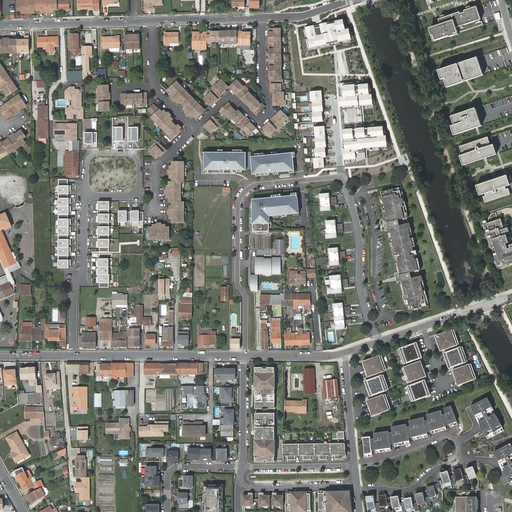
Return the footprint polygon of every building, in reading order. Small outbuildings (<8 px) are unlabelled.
[(27,0),(16,0),(17,11),(21,11),(21,13),(22,13),(25,13),(25,9),(27,9),(27,0)] [(30,13),(33,13),(34,13),(34,10),(37,10),(36,0),(27,0),(27,9),(29,9),(30,13)] [(46,0),(48,8),(49,8),(50,13),(53,12),(54,12),(54,10),(57,10),(56,0),(46,0)] [(56,0),(57,10),(58,10),(69,9),(69,4),(68,0),(56,0)] [(77,0),(78,9),(93,8),(93,11),(99,11),(98,0),(77,0)] [(437,26),(431,28),(440,52),(453,47),(454,48),(462,46),(460,39),(462,38),(458,27),(481,20),(477,7),(464,11),(465,12),(461,14),(460,12),(439,19),(442,28),(438,29),(437,26)] [(487,36),(481,20),(458,27),(462,38),(464,44),(487,36)] [(271,81),(280,80),(281,29),(268,30),(268,81),(269,81),(271,81)] [(237,43),(237,32),(237,31),(219,31),(219,32),(219,42),(219,43),(237,43)] [(237,43),(237,45),(240,45),(240,48),(242,48),(242,50),(250,50),(250,45),(250,31),(245,32),(245,33),(242,33),(242,32),(237,32),(237,43)] [(193,48),(206,48),(206,44),(206,32),(193,32),(193,48)] [(206,32),(206,44),(211,44),(212,42),(219,42),(219,32),(217,32),(206,32)] [(139,33),(125,33),(125,50),(140,49),(139,33)] [(164,33),(164,46),(169,45),(169,43),(178,43),(178,33),(164,33)] [(79,49),(79,34),(69,35),(70,49),(73,49),(79,49)] [(25,39),(18,40),(18,53),(30,52),(29,35),(25,36),(25,39)] [(120,48),(120,36),(116,36),(116,37),(102,37),(102,48),(120,48)] [(59,37),(38,38),(39,47),(47,47),(54,47),(59,47),(59,37)] [(4,40),(2,40),(2,54),(4,53),(7,53),(18,53),(18,40),(10,40),(11,47),(7,47),(4,47),(4,40)] [(83,79),(84,79),(87,79),(87,72),(89,72),(89,57),(92,57),(92,47),(82,47),(82,49),(82,53),(82,57),(83,72),(83,79)] [(457,64),(440,70),(443,79),(446,78),(446,79),(445,80),(447,87),(464,82),(463,80),(465,80),(465,81),(476,78),(475,76),(483,74),(480,66),(478,59),(470,62),(470,60),(459,64),(460,65),(458,66),(457,64)] [(0,83),(6,79),(8,83),(9,85),(3,90),(7,96),(18,89),(1,63),(0,64),(0,71),(1,73),(0,73),(0,83)] [(106,69),(98,70),(98,76),(98,79),(107,78),(106,69)] [(43,79),(43,73),(43,71),(35,71),(35,80),(43,80),(43,79)] [(69,80),(83,79),(83,72),(69,73),(69,80)] [(282,84),(281,80),(280,80),(271,81),(271,92),(271,93),(274,93),(280,93),(280,84),(282,84)] [(211,88),(212,89),(219,96),(225,90),(228,87),(222,81),(216,86),(214,85),(211,88)] [(238,96),(247,88),(243,85),(242,86),(236,81),(230,87),(233,90),(238,96)] [(177,82),(169,90),(171,93),(170,94),(170,95),(173,98),(176,94),(177,96),(184,89),(182,86),(177,82)] [(109,87),(109,85),(100,86),(100,94),(97,94),(98,98),(110,98),(109,87)] [(82,119),(84,119),(84,107),(81,107),(81,93),(79,93),(79,90),(74,90),(75,87),(70,87),(65,91),(65,99),(72,99),(72,106),(69,106),(69,108),(66,108),(66,114),(68,114),(68,119),(73,119),(73,114),(78,114),(78,119),(82,119)] [(244,102),(247,105),(254,98),(248,92),(249,91),(247,88),(238,96),(244,102)] [(180,102),(183,104),(191,96),(187,92),(184,89),(177,96),(179,97),(176,101),(178,103),(179,103),(180,102)] [(204,99),(211,106),(215,103),(221,97),(219,96),(212,89),(210,92),(211,93),(204,99)] [(282,93),(280,93),(274,93),(274,95),(274,106),(279,106),(285,105),(285,101),(282,101),(282,93)] [(144,106),(148,106),(148,94),(146,94),(135,95),(135,105),(144,104),(144,106)] [(122,95),(123,107),(127,107),(127,105),(135,105),(135,95),(124,95),(122,95)] [(10,102),(0,109),(7,119),(14,115),(10,109),(13,107),(15,105),(20,111),(27,106),(20,96),(10,102)] [(190,109),(191,110),(198,104),(196,101),(191,96),(183,104),(185,107),(184,108),(185,110),(186,112),(190,109)] [(110,108),(110,98),(98,98),(98,102),(100,102),(101,111),(110,111),(110,108)] [(250,108),(256,114),(263,106),(261,103),(260,105),(254,98),(247,105),(250,108)] [(228,104),(235,111),(236,110),(229,103),(228,104)] [(193,112),(189,115),(191,117),(193,117),(194,116),(196,119),(203,112),(205,110),(201,106),(198,104),(191,110),(193,112)] [(231,117),(236,112),(235,111),(228,104),(219,112),(222,115),(224,114),(229,119),(231,117)] [(154,116),(159,111),(154,107),(155,106),(154,105),(148,111),(154,116)] [(38,115),(38,120),(48,120),(48,106),(38,106),(38,111),(38,115)] [(159,111),(154,116),(152,118),(156,122),(159,126),(166,118),(165,117),(168,114),(166,111),(163,111),(162,112),(160,110),(159,111)] [(468,111),(453,116),(456,123),(456,124),(453,125),(456,134),(474,128),(473,127),(481,124),(479,117),(476,110),(468,112),(468,111)] [(247,120),(240,113),(238,111),(236,112),(231,117),(237,123),(235,124),(239,127),(247,120)] [(271,119),(272,120),(279,112),(278,111),(271,119)] [(287,118),(281,111),(279,112),(272,120),(280,128),(283,125),(281,124),(287,118)] [(168,120),(166,118),(159,126),(162,128),(166,133),(174,124),(172,122),(173,121),(173,119),(171,117),(168,120)] [(222,126),(213,117),(206,124),(204,126),(211,134),(218,128),(219,129),(222,126)] [(248,118),(247,120),(254,127),(255,126),(248,118)] [(488,134),(499,131),(499,130),(511,126),(511,118),(486,126),(488,134)] [(264,128),(272,120),(271,119),(263,127),(264,128)] [(39,138),(49,138),(48,120),(38,120),(39,138)] [(254,127),(247,120),(239,127),(242,131),(243,129),(248,135),(255,128),(254,127)] [(277,131),(280,128),(272,120),(264,128),(263,129),(269,136),(275,130),(277,131)] [(77,124),(55,125),(55,135),(66,135),(67,141),(73,141),(77,141),(77,124)] [(177,127),(174,124),(166,133),(170,137),(173,140),(180,133),(178,131),(181,128),(178,125),(177,127)] [(126,128),(114,128),(114,142),(126,142),(126,128)] [(141,128),(130,128),(129,142),(141,142),(141,128)] [(0,143),(0,154),(8,150),(10,154),(20,147),(27,143),(24,139),(27,137),(25,133),(23,130),(16,135),(20,140),(17,143),(14,145),(10,139),(4,143),(3,142),(0,143)] [(98,132),(85,131),(84,144),(93,144),(94,142),(98,142),(98,132)] [(486,138),(462,146),(464,151),(465,154),(462,155),(465,165),(495,155),(492,145),(488,146),(488,143),(486,138)] [(150,153),(156,159),(157,159),(166,150),(164,149),(158,142),(155,145),(156,146),(150,153)] [(79,152),(73,152),(66,152),(65,175),(78,175),(78,162),(79,162),(79,152)] [(205,152),(205,170),(247,170),(247,152),(205,152)] [(293,152),(251,156),(253,174),(295,171),(293,152)] [(184,163),(172,163),(172,167),(171,167),(170,168),(170,171),(174,171),(174,173),(184,173),(184,169),(184,163)] [(184,177),(184,173),(174,173),(174,175),(170,175),(170,179),(171,180),(172,180),(172,183),(181,183),(184,183),(184,177)] [(505,176),(478,185),(482,194),(485,193),(485,196),(487,202),(508,195),(506,189),(505,186),(508,185),(505,176)] [(59,198),(58,198),(58,213),(59,213),(59,218),(58,218),(58,235),(59,235),(59,239),(58,239),(58,255),(59,255),(59,260),(58,260),(59,263),(59,268),(69,267),(69,260),(68,260),(68,255),(69,255),(69,240),(68,240),(68,235),(69,235),(69,218),(68,218),(68,213),(69,213),(69,198),(68,198),(68,193),(69,193),(69,186),(68,186),(68,179),(59,179),(59,186),(58,186),(58,193),(59,193),(59,198)] [(181,189),(181,183),(172,183),(169,183),(169,187),(168,187),(167,188),(167,192),(171,192),(171,194),(181,194),(181,189)] [(421,270),(410,223),(408,224),(407,218),(409,217),(401,184),(379,189),(386,223),(387,222),(388,223),(385,224),(386,228),(388,227),(389,228),(388,229),(398,275),(399,275),(400,276),(397,276),(398,280),(400,280),(401,280),(400,281),(408,314),(422,311),(430,309),(422,276),(420,276),(419,270),(421,270)] [(336,201),(336,197),(330,198),(329,193),(320,194),(321,203),(336,201)] [(181,198),(181,194),(171,194),(171,196),(167,196),(167,199),(168,200),(169,200),(169,204),(172,204),(181,204),(181,198)] [(299,213),(297,195),(254,199),(254,205),(253,205),(253,223),(253,231),(270,231),(270,216),(299,213)] [(109,226),(108,226),(108,221),(109,221),(110,213),(108,213),(108,209),(109,209),(109,201),(98,201),(98,208),(100,208),(100,213),(99,213),(98,221),(100,221),(100,226),(98,226),(98,233),(100,233),(100,238),(98,238),(97,246),(99,246),(99,251),(107,251),(107,247),(109,247),(110,238),(108,238),(108,234),(109,234),(109,226)] [(331,210),(330,206),(337,205),(336,201),(321,203),(322,211),(331,210)] [(183,204),(181,204),(172,204),(172,207),(171,207),(169,209),(169,212),(174,212),(174,214),(184,214),(184,209),(183,204)] [(127,210),(119,210),(118,222),(127,223),(127,221),(131,221),(131,222),(139,223),(139,221),(143,221),(143,212),(139,212),(139,211),(131,211),(131,212),(127,212),(127,210)] [(0,256),(5,268),(16,263),(1,230),(4,229),(4,230),(11,227),(5,213),(0,215),(0,256)] [(184,218),(184,214),(174,214),(174,216),(169,216),(169,219),(170,220),(172,220),(172,224),(184,224),(184,218)] [(498,269),(511,264),(511,244),(510,245),(501,219),(483,225),(498,269)] [(343,228),(342,224),(336,224),(336,220),(327,221),(328,229),(343,228)] [(153,229),(149,229),(149,240),(155,240),(159,240),(159,231),(157,231),(157,226),(154,226),(153,227),(153,229)] [(170,240),(170,229),(165,229),(165,227),(164,226),(161,226),(161,231),(159,231),(159,240),(163,240),(170,240)] [(337,238),(337,233),(343,232),(343,228),(328,229),(326,230),(327,239),(337,238)] [(346,256),(345,251),(339,252),(338,247),(330,248),(330,257),(346,256)] [(340,260),(346,260),(346,256),(330,257),(331,266),(340,265),(340,260)] [(264,257),(255,257),(255,275),(258,275),(263,275),(263,276),(272,276),(272,274),(281,274),(281,257),(271,257),(271,259),(264,258),(264,257)] [(109,259),(98,259),(98,282),(99,282),(99,287),(109,287),(109,259)] [(306,278),(306,270),(302,270),(302,271),(301,272),(301,273),(301,274),(298,274),(298,273),(290,273),(290,284),(306,284),(306,278)] [(255,275),(250,275),(250,287),(251,291),(255,291),(255,292),(258,292),(258,275),(255,275)] [(348,283),(348,279),(341,280),(341,275),(331,276),(332,285),(348,283)] [(159,300),(165,300),(164,295),(165,295),(169,295),(169,291),(169,279),(159,279),(159,300)] [(13,293),(8,283),(1,286),(5,296),(13,293)] [(342,293),(342,288),(348,287),(348,283),(332,285),(333,294),(342,293)] [(229,301),(229,287),(221,286),(221,301),(229,301)] [(179,317),(192,318),(192,299),(192,298),(192,288),(187,287),(187,296),(183,296),(183,303),(180,303),(179,317)] [(271,305),(270,300),(260,300),(261,311),(265,311),(265,305),(271,305)] [(311,313),(310,300),(294,300),(294,307),(295,316),(301,315),(301,312),(301,309),(298,309),(297,305),(307,305),(307,311),(309,311),(309,313),(311,313)] [(334,312),(350,311),(350,307),(344,307),(343,303),(333,304),(334,312)] [(345,320),(344,316),(351,315),(350,311),(334,312),(335,321),(345,320)] [(346,329),(345,324),(352,324),(351,320),(345,320),(335,321),(336,330),(346,329)] [(272,341),(281,341),(280,321),(272,321),(272,341)] [(111,339),(111,322),(100,322),(100,339),(111,339)] [(32,327),(32,340),(46,340),(46,330),(46,327),(42,327),(35,327),(35,324),(32,324),(32,327)] [(201,328),(201,326),(199,326),(199,345),(216,344),(216,331),(210,331),(210,328),(201,328)] [(21,340),(32,340),(32,327),(23,327),(23,332),(21,332),(21,340)] [(60,340),(66,340),(66,328),(60,328),(60,330),(46,330),(46,340),(60,340)] [(140,328),(129,329),(129,346),(140,346),(140,328)] [(295,334),(296,345),(310,344),(309,334),(302,334),(302,328),(298,328),(299,334),(295,334)] [(163,346),(174,346),(174,340),(174,329),(164,329),(164,340),(163,340),(163,346)] [(240,348),(240,334),(235,334),(235,329),(232,329),(232,348),(240,348)] [(461,343),(456,329),(437,336),(442,350),(461,343)] [(192,345),(192,332),(179,331),(178,343),(187,343),(186,345),(192,345)] [(286,345),(296,345),(295,334),(295,333),(291,333),(291,332),(287,332),(287,333),(285,334),(286,345)] [(79,336),(79,346),(83,346),(83,348),(95,348),(95,333),(82,333),(82,336),(79,336)] [(127,333),(112,333),(112,346),(127,346),(127,333)] [(155,344),(155,334),(146,334),(146,344),(155,344)] [(401,348),(406,363),(425,356),(420,342),(401,348)] [(470,361),(465,346),(446,353),(451,367),(470,361)] [(366,363),(368,369),(370,375),(389,369),(387,363),(384,354),(368,360),(365,361),(366,363)] [(424,361),(405,367),(410,382),(429,375),(424,361)] [(479,378),(474,363),(455,370),(460,385),(479,378)] [(78,364),(78,373),(88,373),(88,364),(78,364)] [(97,364),(97,379),(102,379),(102,377),(134,377),(134,364),(97,364)] [(177,374),(177,364),(145,364),(145,374),(160,374),(171,374),(177,374)] [(197,364),(177,364),(177,374),(202,375),(204,375),(204,364),(197,364)] [(21,368),(22,380),(30,379),(36,379),(35,367),(21,368)] [(277,368),(256,367),(256,408),(277,409),(277,368)] [(16,369),(3,370),(4,386),(17,385),(16,369)] [(225,380),(226,369),(216,369),(215,380),(225,380)] [(235,380),(235,369),(226,369),(225,380),(235,380)] [(304,369),(305,394),(307,394),(315,394),(314,369),(304,369)] [(57,389),(61,389),(60,372),(56,372),(56,374),(51,374),(51,373),(47,373),(48,386),(56,385),(57,389)] [(367,381),(368,384),(372,395),(391,388),(386,374),(368,380),(367,381)] [(414,401),(433,394),(428,379),(409,386),(414,401)] [(326,399),(339,397),(337,380),(324,381),(326,399)] [(182,386),(181,397),(186,397),(186,392),(194,392),(194,394),(198,394),(198,407),(207,407),(207,396),(204,394),(204,386),(182,386)] [(85,404),(87,404),(86,387),(72,387),(72,393),(74,393),(74,397),(77,397),(77,399),(76,401),(76,405),(76,409),(85,409),(85,404)] [(234,403),(234,398),(233,398),(233,393),(232,393),(232,388),(220,388),(220,395),(223,395),(223,403),(234,403)] [(134,390),(116,390),(116,406),(134,406),(134,390)] [(94,406),(108,407),(108,393),(94,392),(94,406)] [(170,403),(180,404),(180,392),(170,392),(170,403)] [(393,408),(388,393),(369,400),(374,415),(393,408)] [(487,397),(471,406),(486,436),(503,428),(487,397)] [(304,412),(304,401),(293,401),(286,401),(286,412),(299,412),(304,412)] [(451,406),(444,408),(447,417),(450,427),(458,425),(451,406)] [(26,418),(44,419),(44,412),(37,412),(37,407),(26,407),(26,412),(26,418)] [(234,425),(235,410),(225,410),(225,419),(221,419),(221,425),(234,425)] [(441,410),(427,414),(429,423),(432,434),(447,429),(446,429),(441,410)] [(276,414),(256,413),(256,462),(276,462),(276,414)] [(424,417),(409,421),(411,429),(414,440),(428,437),(428,435),(425,424),(424,417)] [(169,431),(169,422),(157,422),(157,425),(156,425),(150,426),(148,427),(140,427),(140,436),(148,436),(148,432),(156,432),(159,434),(164,434),(164,431),(169,431)] [(206,436),(206,427),(204,427),(202,426),(202,422),(195,422),(195,423),(191,423),(191,424),(189,424),(189,422),(184,422),(184,436),(206,436)] [(130,438),(130,427),(130,423),(107,424),(108,433),(116,433),(120,433),(121,438),(130,438)] [(407,424),(392,427),(395,446),(410,444),(409,441),(408,430),(407,424)] [(234,437),(234,425),(221,425),(221,437),(234,437)] [(88,426),(77,426),(77,440),(88,440),(88,426)] [(389,431),(374,433),(375,442),(377,453),(391,451),(390,436),(389,431)] [(17,433),(7,438),(15,452),(19,461),(29,456),(19,438),(17,433)] [(348,459),(346,434),(339,434),(340,440),(340,445),(340,461),(344,461),(344,459),(348,459)] [(372,436),(364,437),(366,457),(373,456),(373,453),(372,442),(372,436)] [(511,446),(511,443),(494,452),(509,482),(511,480),(511,446)] [(292,461),(291,445),(283,445),(284,456),(288,456),(288,460),(292,461)] [(299,445),(291,445),(292,461),(292,463),(300,463),(300,456),(299,445)] [(308,461),(308,445),(299,445),(300,456),(304,456),(304,461),(308,461)] [(316,456),(316,445),(308,445),(308,461),(312,461),(312,456),(316,456)] [(324,461),(324,445),(316,445),(316,456),(320,457),(320,461),(324,461)] [(332,457),(332,445),(324,445),(324,461),(328,461),(328,457),(332,457)] [(340,461),(340,445),(332,445),(332,457),(336,457),(336,461),(340,461)] [(228,448),(216,448),(216,462),(228,462),(228,448)] [(199,460),(199,449),(188,449),(188,459),(195,459),(195,460),(199,460)] [(212,449),(200,449),(200,459),(212,459),(212,449)] [(179,462),(179,452),(168,452),(168,457),(168,462),(179,462)] [(86,477),(86,459),(84,459),(84,456),(77,456),(77,459),(75,459),(76,477),(82,477),(86,477)] [(476,476),(472,466),(465,469),(469,479),(476,476)] [(157,472),(157,467),(146,467),(146,476),(159,476),(159,472),(157,472)] [(28,479),(23,468),(15,472),(20,483),(28,479)] [(469,483),(465,475),(462,476),(459,468),(452,471),(456,482),(463,479),(465,485),(469,483)] [(447,471),(440,473),(443,484),(450,481),(451,484),(455,483),(452,475),(449,476),(447,471)] [(160,486),(160,476),(159,476),(146,476),(145,476),(145,486),(160,486)] [(193,476),(184,476),(184,487),(193,487),(193,476)] [(89,500),(89,477),(86,477),(82,477),(82,483),(82,485),(75,485),(75,493),(80,492),(80,500),(89,500)] [(30,478),(28,479),(20,483),(24,491),(34,486),(35,490),(40,487),(43,486),(41,481),(33,484),(30,478)] [(224,511),(224,485),(203,485),(203,511),(224,511)] [(437,496),(434,485),(427,487),(429,496),(426,497),(428,506),(431,505),(430,498),(437,496)] [(31,504),(45,496),(40,487),(35,490),(29,494),(32,499),(29,500),(31,504)] [(351,511),(350,491),(319,491),(319,511),(332,511),(351,511)] [(188,503),(188,492),(178,493),(178,503),(188,503)] [(247,511),(247,505),(252,505),(252,502),(252,499),(253,492),(249,492),(249,495),(243,495),(243,511),(247,511)] [(269,499),(269,495),(264,495),(264,492),(260,492),(260,499),(260,502),(260,504),(269,505),(269,502),(269,499)] [(283,504),(283,495),(277,495),(277,492),(273,492),(273,499),(273,502),(273,504),(283,504)] [(311,511),(311,492),(288,492),(288,511),(311,511)] [(423,492),(416,493),(418,502),(414,503),(416,511),(419,510),(418,504),(426,503),(423,492)] [(377,503),(378,511),(381,511),(381,506),(388,506),(387,494),(380,495),(380,503),(377,503)] [(375,495),(368,496),(368,507),(376,506),(375,495)] [(399,495),(392,497),(393,502),(389,502),(390,511),(394,510),(393,508),(401,507),(399,495)] [(412,497),(405,498),(405,502),(402,503),(403,511),(407,511),(407,509),(414,508),(412,497)] [(476,511),(477,498),(456,499),(456,504),(459,504),(459,511),(476,511)]
